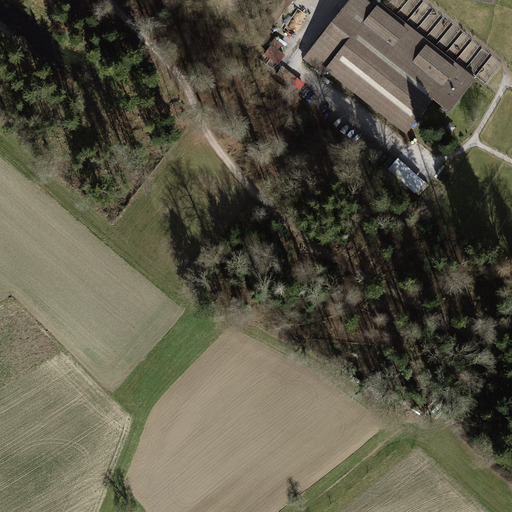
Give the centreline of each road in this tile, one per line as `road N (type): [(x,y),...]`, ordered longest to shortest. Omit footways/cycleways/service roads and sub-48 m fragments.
road 1 (track): [(109,0),(166,59),(217,147),(269,207),(511,365)]
road 2 (track): [(511,78),(463,150),(413,160)]
